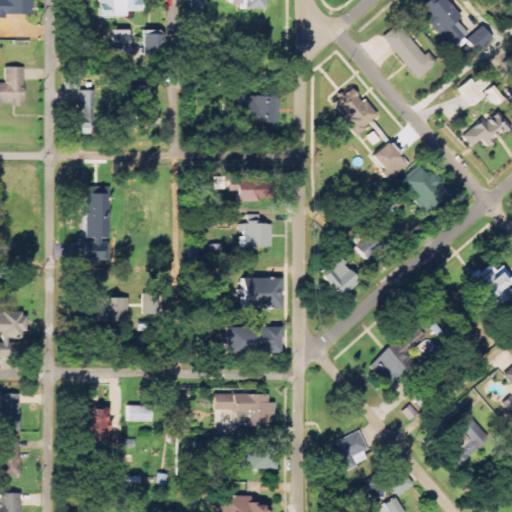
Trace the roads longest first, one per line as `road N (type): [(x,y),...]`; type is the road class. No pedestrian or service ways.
road 1 (residential): [(296,511),(302,0)]
road 2 (residential): [(47,511),(53,0)]
road 3 (residential): [(190,511),(192,156)]
road 4 (residential): [(302,154),(0,156)]
road 5 (residential): [(298,374),(0,374)]
road 6 (residential): [(489,202),(335,32),(303,33)]
road 7 (residential): [(299,360),(489,202)]
road 8 (residential): [(447,511),(314,348)]
road 9 (residential): [(394,443),(511,338)]
road 10 (residential): [(173,156),(173,0)]
